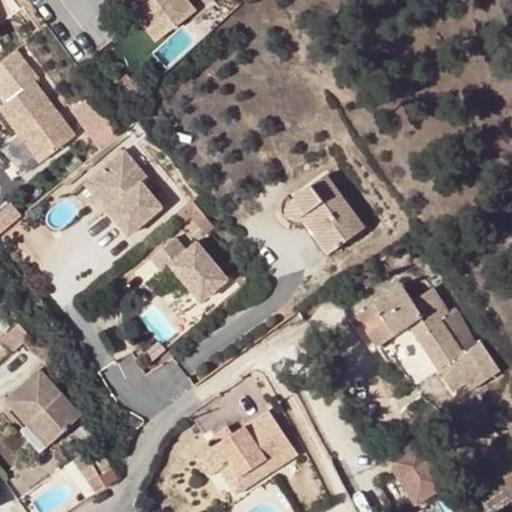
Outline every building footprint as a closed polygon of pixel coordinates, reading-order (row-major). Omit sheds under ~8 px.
[(141,0),(138,3),(137,4),(163,40),(203,9),(196,0),(141,0)] [(0,39),(8,37),(0,15),(0,39)] [(84,135),(43,82),(47,79),(34,62),(4,84),(16,101),(7,107),(49,162),(84,135)] [(133,86),(143,97),(150,90),(140,79),(133,86)] [(92,94),(71,109),(101,150),(122,136),(92,94)] [(111,206),(132,231),(167,203),(146,178),(152,173),(129,146),(93,176),(115,203),(111,206)] [(319,229),(316,232),(329,250),(363,224),(326,172),(286,203),(289,215),(300,215),(305,210),(319,229)] [(89,179),(111,206),(115,203),(93,176),(89,179)] [(21,203),(0,219),(0,227),(6,235),(31,215),(21,203)] [(300,215),(314,234),(316,232),(319,229),(305,210),(300,215)] [(329,250),(316,232),(314,234),(327,251),(329,250)] [(232,274),(202,237),(191,245),(181,233),(157,253),(167,265),(174,259),(205,296),(232,274)] [(412,299),(402,283),(356,314),(387,360),(417,340),(437,368),(443,365),(458,386),(465,382),(469,388),(499,369),(480,340),(478,342),(456,308),(450,312),(433,285),(412,299)] [(182,321),(170,312),(177,303),(161,291),(139,319),(168,340),(182,321)] [(6,337),(16,351),(29,342),(34,337),(23,323),(6,337)] [(29,342),(40,355),(41,355),(47,350),(48,347),(38,334),(34,337),(29,342)] [(56,360),(47,350),(41,355),(50,365),(56,360)] [(458,386),(443,365),(437,368),(452,390),(458,386)] [(23,427),(25,429),(37,444),(41,448),(81,410),(42,368),(9,399),(30,421),(23,427)] [(223,476),(232,470),(237,466),(246,479),(272,461),(279,472),(304,455),(275,412),(240,435),(235,428),(221,438),(226,445),(210,456),(223,476)] [(29,452),(37,444),(25,429),(16,439),(29,452)] [(451,485),(429,439),(396,455),(419,501),(451,485)] [(93,490),(106,481),(86,446),(73,454),(93,490)] [(223,476),(210,456),(204,460),(217,480),(223,476)] [(272,461),(246,479),(254,490),(279,472),(272,461)] [(241,483),(246,479),(237,466),(232,470),(241,483)]
